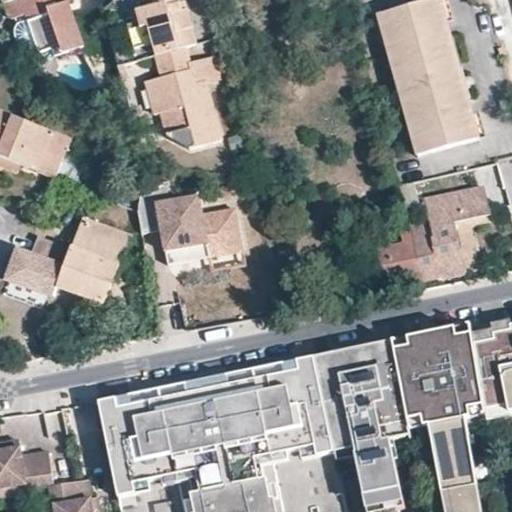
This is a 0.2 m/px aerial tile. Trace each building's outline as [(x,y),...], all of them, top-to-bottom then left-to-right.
[(83,48),(66,0),(13,0),(7,2),(12,19),(15,18),(17,25),(14,27),(13,32),(13,34),(14,36),(18,43),(23,47),(30,44),(32,49),(37,48),(38,53),(42,51),(44,56),(49,58),(62,54),(83,48)] [(178,0),(152,0),(155,8),(137,13),(141,27),(128,31),(133,49),(152,45),(155,56),(156,55),(184,48),(194,45),(184,9),(181,9),(178,0)] [(347,0),(314,0),(317,10),(348,1),(347,0)] [(440,0),(433,0),(378,15),(403,104),(417,157),(478,141),(472,114),(468,101),(463,102),(446,41),(451,39),(447,24),(440,0)] [(440,0),(447,24),(454,23),(448,0),(440,0)] [(451,39),(446,41),(463,102),(468,101),(471,100),(454,39),(451,39)] [(189,65),(184,48),(156,55),(163,78),(147,83),(155,114),(162,113),(168,134),(197,148),(222,141),(205,82),(195,85),(189,65)] [(223,77),(217,58),(189,65),(195,85),(205,82),(223,77)] [(0,111),(0,156),(19,164),(55,180),(57,173),(65,155),(70,140),(0,111)] [(478,141),(486,138),(480,112),(472,114),(478,141)] [(65,155),(57,173),(78,183),(86,163),(65,155)] [(0,156),(0,164),(17,172),(19,164),(0,156)] [(198,215),(195,196),(168,202),(165,182),(137,187),(135,211),(140,235),(159,231),(164,252),(204,244),(207,258),(240,252),(231,208),(198,215)] [(424,198),(430,225),(453,221),(487,214),(482,187),(424,198)] [(131,235),(84,218),(72,250),(59,287),(106,303),(123,309),(132,284),(116,278),(131,235)] [(430,225),(432,240),(424,241),(421,226),(411,228),(422,280),(442,276),(443,278),(464,274),(453,221),(430,225)] [(400,230),(403,246),(371,252),(379,291),(401,287),(400,285),(422,280),(411,228),(400,230)] [(56,296),(59,287),(72,250),(39,238),(33,255),(19,250),(9,279),(56,296)] [(204,244),(164,252),(166,266),(186,262),(207,258),(204,244)] [(511,327),(506,328),(507,333),(497,335),(498,342),(474,346),(484,405),(507,400),(509,407),(511,406),(511,327)] [(498,342),(497,335),(507,333),(506,328),(473,335),(474,346),(498,342)] [(484,405),(474,346),(473,335),(394,352),(403,392),(407,413),(409,427),(429,424),(447,511),(481,511),(465,415),(485,412),(485,411),(484,405)] [(407,413),(403,392),(394,352),(376,356),(379,370),(368,373),(365,358),(364,358),(365,364),(346,368),(345,362),(344,362),(348,382),(341,384),(337,364),(330,365),(334,385),(321,388),(337,464),(338,470),(358,466),(367,511),(407,511),(395,450),(388,451),(384,432),(393,431),(395,430),(397,430),(394,415),(407,413)] [(379,370),(376,356),(365,358),(368,373),(379,370)] [(346,368),(365,364),(364,358),(345,362),(346,368)] [(348,382),(344,362),(337,364),(341,384),(348,382)] [(334,385),(330,365),(317,368),(321,388),(334,385)] [(321,388),(317,368),(300,372),(302,382),(287,385),(260,391),(232,397),(212,401),(191,405),(164,411),(136,417),(123,420),(121,410),(102,414),(104,426),(107,441),(108,451),(109,456),(116,495),(119,510),(136,506),(135,496),(149,493),(162,490),(176,487),(197,483),(201,504),(194,506),(192,506),(194,511),(193,511),(276,511),(276,510),(272,511),(269,496),(268,490),(266,491),(259,492),(254,471),(275,466),(290,463),(302,461),(317,457),(319,467),(337,464),(321,388)] [(302,382),(300,372),(285,375),(287,385),(302,382)] [(287,385),(285,375),(258,381),(258,382),(260,391),(287,385)] [(260,391),(258,382),(231,388),(232,397),(260,391)] [(232,397),(231,388),(230,387),(210,391),(212,401),(232,397)] [(212,401),(210,391),(189,395),(189,397),(191,405),(212,401)] [(164,411),(191,405),(189,397),(162,403),(164,411)] [(509,407),(507,400),(484,405),(485,411),(485,412),(486,415),(509,410),(509,407)] [(164,411),(162,403),(162,401),(134,407),(136,417),(164,411)] [(136,417),(134,407),(121,410),(123,420),(136,417)] [(409,427),(407,413),(394,415),(397,430),(409,427)] [(398,449),(395,430),(393,431),(384,432),(388,451),(395,450),(398,449)] [(17,441),(2,444),(3,450),(19,448),(17,441)] [(20,456),(19,448),(3,450),(2,444),(0,443),(0,488),(25,485),(25,489),(48,486),(52,485),(47,451),(20,456)] [(485,445),(476,446),(480,471),(489,470),(485,445)] [(319,467),(317,457),(302,461),(305,470),(319,467)] [(291,470),(290,463),(275,466),(277,474),(291,470)] [(277,474),(275,466),(254,471),(259,492),(266,491),(263,477),(277,474)] [(91,511),(89,499),(86,480),(52,485),(48,486),(51,506),(53,506),(53,511),(91,511)] [(201,504),(197,483),(176,487),(178,494),(191,492),(194,506),(201,504)] [(25,485),(0,488),(0,499),(26,494),(25,489),(25,485)] [(178,494),(176,487),(162,490),(164,498),(178,494)] [(151,503),(149,493),(135,496),(136,506),(151,503)] [(280,509),(277,494),(269,496),(272,511),(276,510),(280,509)] [(97,511),(95,498),(89,499),(91,511),(97,511)]
